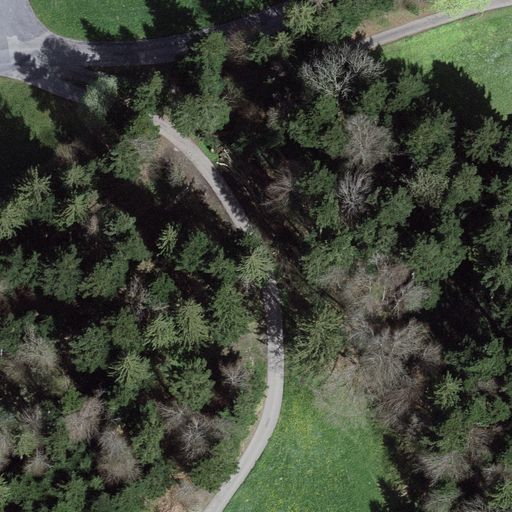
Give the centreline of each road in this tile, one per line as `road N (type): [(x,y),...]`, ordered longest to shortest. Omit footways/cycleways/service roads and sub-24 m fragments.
road 1 (unclassified): [(20,55),(62,86),(166,125),(207,164),(258,244),(275,321),(272,404),(211,511)]
road 2 (unclassified): [(20,55),(98,78),(193,85),(300,64),(511,0)]
road 3 (tertiary): [(20,55),(174,49),(335,0)]
road 4 (track): [(0,268),(120,192),(179,136)]
